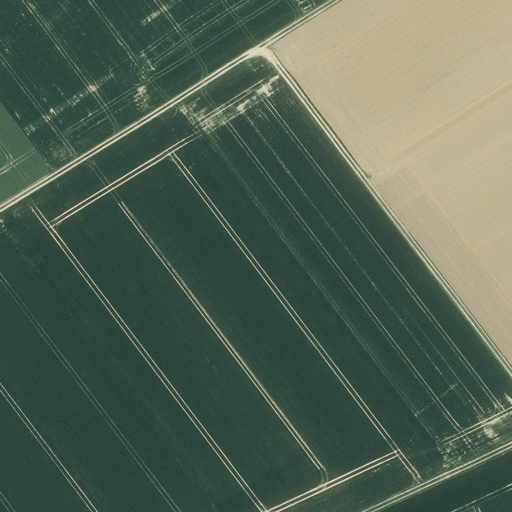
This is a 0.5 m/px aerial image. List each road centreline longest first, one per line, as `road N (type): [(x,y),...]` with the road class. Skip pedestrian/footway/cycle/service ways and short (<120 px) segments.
road 1 (track): [(511,373),(263,46)]
road 2 (track): [(338,0),(0,209)]
road 3 (track): [(511,445),(368,511)]
